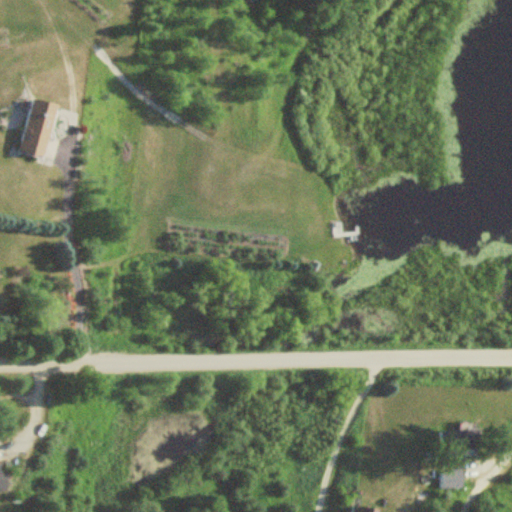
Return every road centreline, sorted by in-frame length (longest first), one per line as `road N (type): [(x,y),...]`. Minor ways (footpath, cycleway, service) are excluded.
road 1 (residential): [(380,358),(0,364)]
road 2 (residential): [(511,356),(380,358)]
